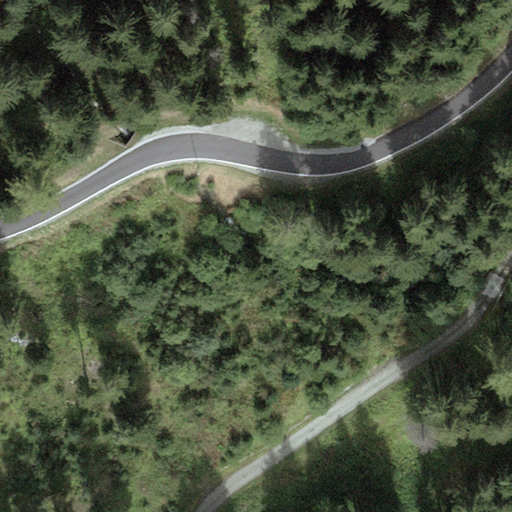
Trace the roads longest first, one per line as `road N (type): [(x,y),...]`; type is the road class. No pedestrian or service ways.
road 1 (unclassified): [(511,55),(437,121),(359,153),(305,159),(220,141),(182,144),(139,156),(0,229)]
road 2 (track): [(511,256),(474,313),(441,341),(234,482),(203,511)]
